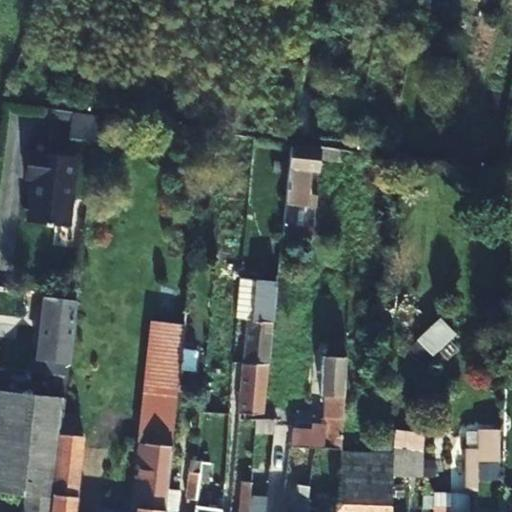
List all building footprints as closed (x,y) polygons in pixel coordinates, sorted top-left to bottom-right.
[(283,59),(274,107),(291,110),(297,77),(289,75),(292,62),(283,59)] [(274,107),(272,113),(290,117),(291,110),(274,107)] [(308,168),(316,169),(318,149),(289,145),(283,201),(279,235),(282,235),(307,238),(309,238),(310,227),(294,225),(296,203),(304,204),(308,168)] [(25,201),(25,209),(23,224),(23,229),(41,231),(40,233),(47,233),(47,231),(65,233),(72,159),(49,157),(49,161),(22,158),(19,186),(27,186),(26,192),(28,192),(27,201),(25,201)] [(274,287),(237,283),(234,318),(242,318),(245,318),(241,361),(266,364),(270,323),(274,287)] [(72,302),(43,299),(36,358),(48,360),(65,362),(68,336),(72,302)] [(438,313),(414,335),(430,352),(454,330),(438,313)] [(163,511),(181,347),(142,343),(138,382),(139,382),(136,410),(128,409),(124,443),(133,444),(142,445),(134,509),(134,511),(71,511),(80,436),(74,436),(77,414),(59,412),(47,511),(163,511)] [(338,447),(343,344),(325,343),(324,358),(320,357),(317,396),(324,397),(323,415),(324,418),(322,437),(311,437),(312,428),(291,426),(289,447),(292,447),(311,448),(338,450),(338,447)] [(65,362),(48,360),(46,374),(64,376),(65,362)] [(236,413),(261,415),(261,412),(266,364),(263,364),(241,361),(236,413)] [(64,376),(46,374),(45,390),(62,392),(64,376)] [(139,382),(138,382),(122,381),(118,408),(128,409),(136,410),(139,382)] [(0,384),(0,511),(47,511),(59,412),(61,398),(62,392),(45,390),(0,384)] [(142,445),(133,444),(127,508),(134,509),(142,445)] [(448,491),(446,511),(473,511),(472,464),(472,447),(464,447),(465,491),(448,491)] [(495,447),(472,447),(472,464),(497,463),(497,447),(495,447)] [(389,511),(391,454),(367,452),(338,450),(337,488),(333,506),(332,511),(389,511)] [(197,465),(194,461),(188,461),(183,504),(193,504),(197,465)] [(206,462),(194,461),(197,465),(193,504),(202,506),(206,462)] [(303,511),(304,503),(306,487),(296,486),(292,511),(303,511)] [(256,511),(258,491),(247,489),(247,498),(246,511),(256,511)] [(281,511),(283,497),(274,496),(271,511),(281,511)] [(246,511),(247,498),(236,497),(234,511),(246,511)] [(332,511),(333,506),(304,503),(303,511),(332,511)]
